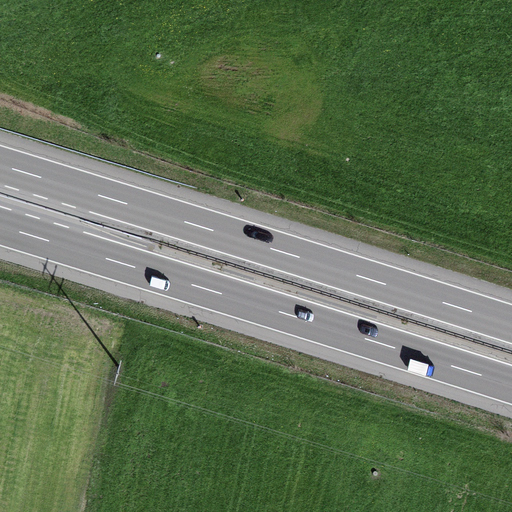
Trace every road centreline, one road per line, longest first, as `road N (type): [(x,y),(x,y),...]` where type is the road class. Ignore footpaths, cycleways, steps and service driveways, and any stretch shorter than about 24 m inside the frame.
road 1 (motorway): [(0,226),(511,387)]
road 2 (motorway): [(511,322),(0,163)]
